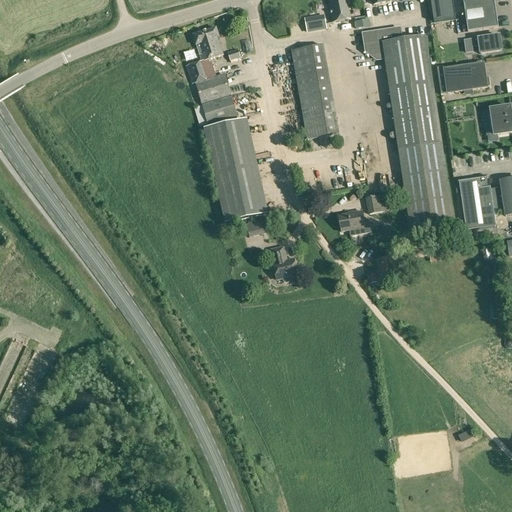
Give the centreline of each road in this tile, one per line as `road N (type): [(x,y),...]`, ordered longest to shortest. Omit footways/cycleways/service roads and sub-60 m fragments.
road 1 (primary): [(234,511),(180,389),(0,129)]
road 2 (track): [(511,456),(400,338),(305,216)]
road 3 (residential): [(305,216),(284,168),(249,0)]
